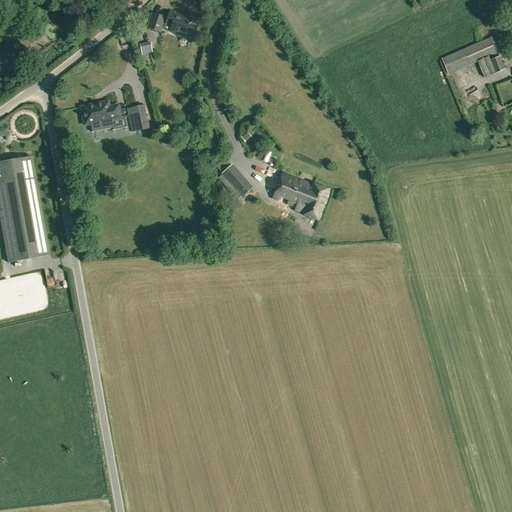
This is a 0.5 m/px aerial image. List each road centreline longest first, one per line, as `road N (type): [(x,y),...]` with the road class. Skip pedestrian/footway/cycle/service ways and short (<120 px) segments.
road 1 (unclassified): [(122,511),(44,84)]
road 2 (unclassified): [(44,84),(144,0)]
